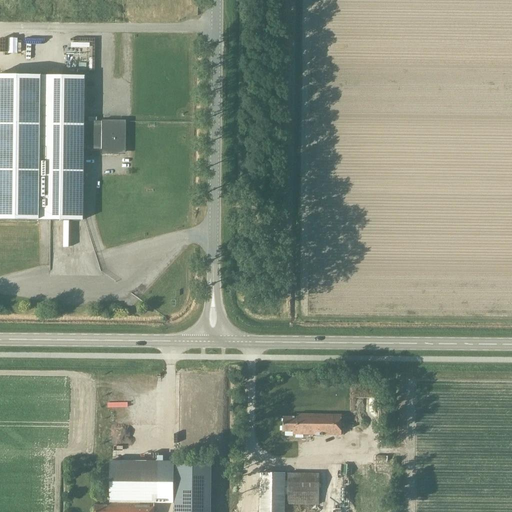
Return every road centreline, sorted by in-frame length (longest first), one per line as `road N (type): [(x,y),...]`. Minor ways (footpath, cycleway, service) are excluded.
road 1 (unclassified): [(212,290),(216,0)]
road 2 (secondary): [(511,344),(254,342)]
road 3 (secondary): [(0,339),(201,341)]
